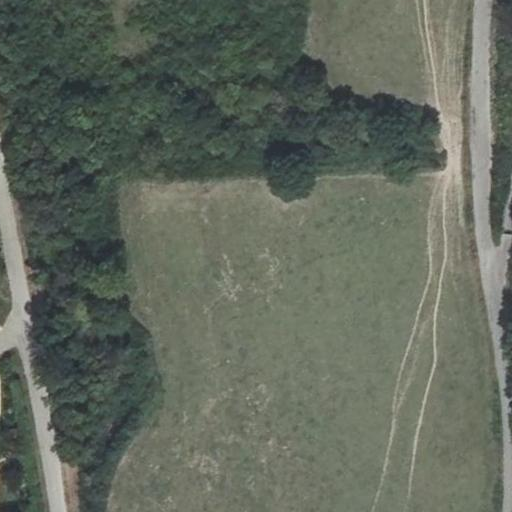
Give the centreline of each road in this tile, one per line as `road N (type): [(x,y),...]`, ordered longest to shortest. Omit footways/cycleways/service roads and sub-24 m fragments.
road 1 (unclassified): [(511,443),(482,209),(483,0)]
road 2 (unclassified): [(0,183),(57,511)]
